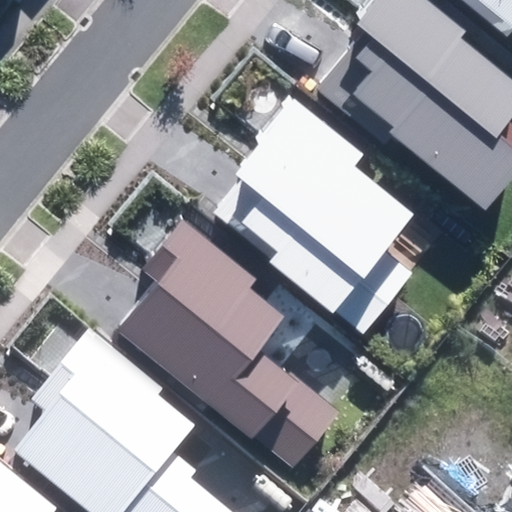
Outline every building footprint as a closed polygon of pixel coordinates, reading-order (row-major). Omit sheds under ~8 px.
[(390,132),(487,210),(511,179),(511,143),(500,134),(511,119),(511,66),(429,0),(371,0),(354,21),(373,36),(357,56),(373,69),(354,93),(394,126),(390,132)] [(511,32),(511,0),(460,0),(509,37),(511,32)] [(336,311),(365,334),(413,273),(387,252),(416,216),(358,170),(367,158),(292,99),(233,173),(239,178),(212,211),(271,258),(267,263),(333,315),(336,311)] [(121,330),(293,468),(340,411),(260,347),(286,316),(248,286),(256,276),(183,218),(142,269),(159,283),(121,330)] [(234,511),(192,478),(198,470),(175,452),(196,425),(157,394),(164,385),(91,327),(35,397),(49,408),(14,452),(89,511),(234,511)] [(0,511),(56,511),(59,509),(0,461),(0,511)]
